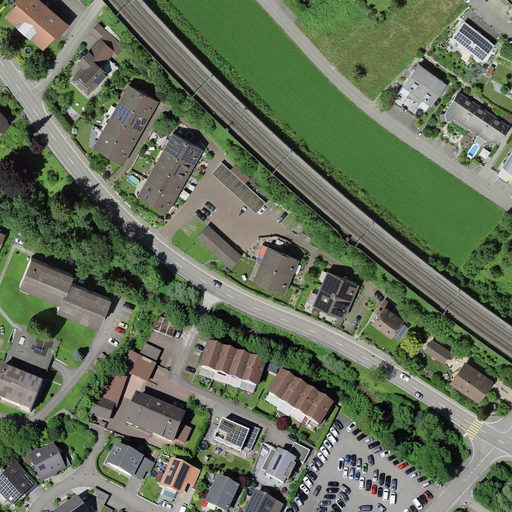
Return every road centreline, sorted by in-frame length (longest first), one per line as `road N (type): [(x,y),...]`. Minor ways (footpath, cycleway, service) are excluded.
road 1 (tertiary): [(29,103),(81,175),(151,246),(215,289),(337,342),(499,441)]
road 2 (residential): [(511,208),(370,110),(263,0)]
road 3 (residential): [(0,419),(30,427),(77,378),(128,294),(25,245)]
road 4 (residential): [(155,511),(86,477),(44,498),(35,511)]
road 5 (residential): [(101,0),(29,103)]
